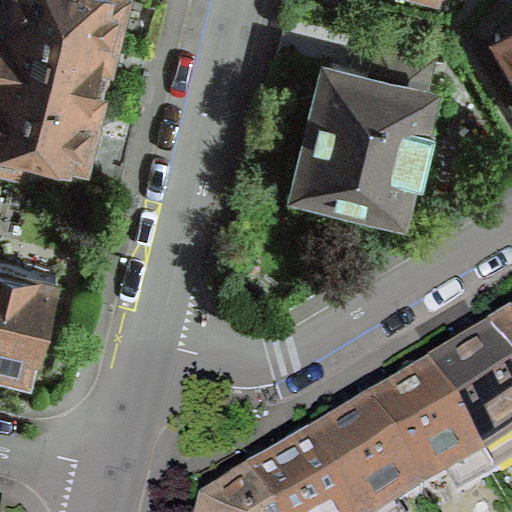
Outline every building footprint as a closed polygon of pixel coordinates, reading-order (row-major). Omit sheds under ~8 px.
[(3,0),(0,13),(0,14),(113,43),(117,28),(123,0),(3,0)] [(0,76),(99,101),(102,89),(113,43),(0,14),(0,76)] [(495,32),(511,60),(511,32),(502,38),(498,31),(495,32)] [(429,153),(433,138),(430,136),(434,120),(419,117),(435,52),(377,38),(369,71),(330,62),(301,178),(306,179),(302,194),(344,204),(348,190),(398,202),(407,168),(421,171),(424,159),(428,159),(429,153)] [(0,76),(0,165),(24,172),(32,143),(85,156),(89,141),(99,101),(0,76)] [(38,349),(57,273),(0,258),(0,373),(30,381),(38,349)] [(511,324),(492,337),(511,369),(511,324)] [(431,373),(491,473),(511,460),(511,369),(492,337),(446,364),(431,373)] [(397,390),(398,393),(385,400),(371,408),(421,492),(448,476),(458,493),(491,473),(431,373),(427,375),(425,373),(420,370),(415,369),(413,369),(408,371),(404,372),(400,377),(398,381),(397,385),(397,390)] [(396,511),(394,508),(421,492),(371,408),(357,417),(344,424),(342,423),(338,420),(334,419),(329,419),(326,420),(324,421),(321,423),(318,426),(316,430),(314,433),(314,437),(315,442),(311,444),(351,511),(396,511)] [(351,511),(311,444),(265,472),(250,480),(268,511),(351,511)] [(203,511),(268,511),(250,480),(214,501),(204,507),(203,511)]
